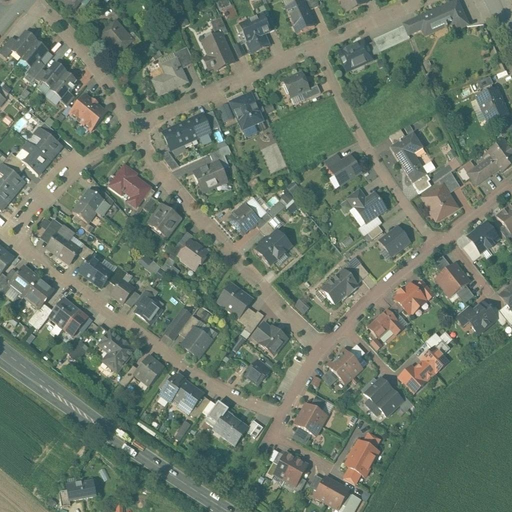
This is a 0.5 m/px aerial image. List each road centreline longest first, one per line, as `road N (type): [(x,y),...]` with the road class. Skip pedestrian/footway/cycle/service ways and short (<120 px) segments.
road 1 (residential): [(280,414),(209,384),(20,244),(16,230),(56,185),(134,129)]
road 2 (residential): [(134,129),(157,171),(320,349)]
road 3 (secondary): [(0,352),(228,511)]
road 4 (residential): [(434,246),(364,143),(315,46)]
road 5 (residential): [(134,129),(315,46)]
road 6 (residential): [(31,0),(82,48),(134,129)]
road 7 (residential): [(320,349),(363,302),(434,246)]
